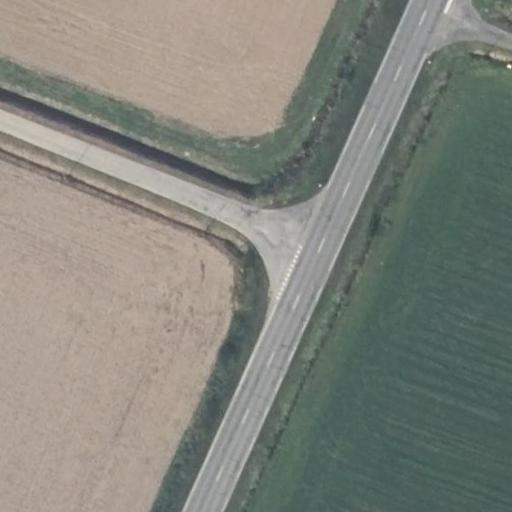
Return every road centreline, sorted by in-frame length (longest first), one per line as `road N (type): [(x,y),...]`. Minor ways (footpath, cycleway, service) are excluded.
road 1 (unclassified): [(316,251),(0,115)]
road 2 (secondary): [(200,511),(316,251)]
road 3 (secondary): [(316,251),(427,9)]
